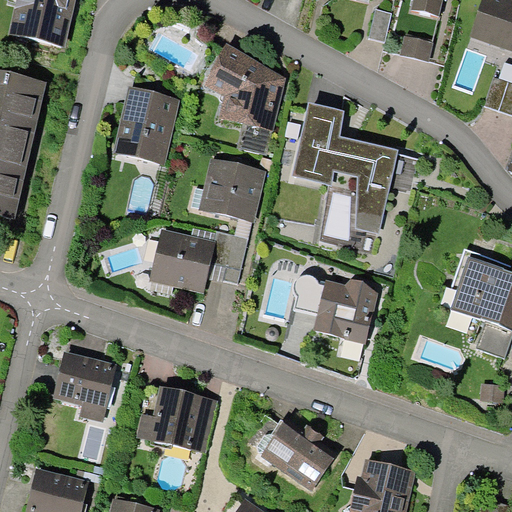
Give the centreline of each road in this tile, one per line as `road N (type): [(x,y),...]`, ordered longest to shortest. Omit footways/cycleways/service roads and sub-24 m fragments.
road 1 (residential): [(39,298),(456,446)]
road 2 (residential): [(511,192),(452,133),(216,0)]
road 3 (residential): [(136,0),(111,24),(39,298)]
road 4 (residential): [(39,298),(0,467)]
